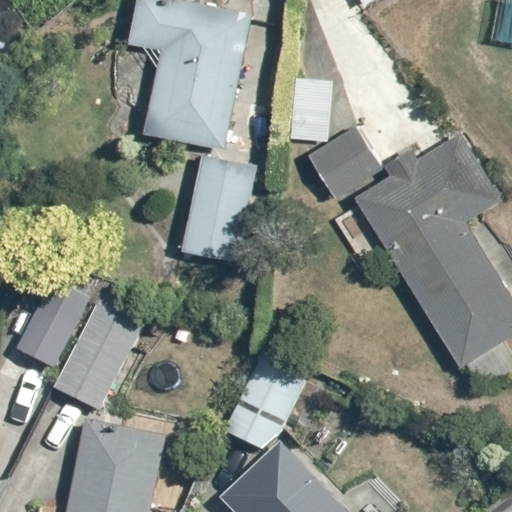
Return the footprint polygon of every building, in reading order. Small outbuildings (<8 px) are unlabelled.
[(291,28),(175,0),(141,0),(130,48),(158,54),(140,131),(228,152),(247,74),(278,81),(291,28)] [(356,0),(364,16),(397,0),(356,0)] [(511,0),(498,0),(492,38),(511,41),(511,0)] [(0,13),(0,82),(44,62),(19,8),(1,16),(0,13)] [(336,78),(297,75),(291,140),(329,143),(336,78)] [(356,132),(310,161),(335,201),(379,173),(384,181),(350,203),(394,273),(401,268),(467,374),(511,345),(511,295),(467,224),(504,201),(454,121),(396,158),(371,117),(353,128),(356,132)] [(265,168),(201,156),(182,256),(246,268),(265,168)] [(101,298),(57,277),(19,355),(60,375),(51,393),(103,418),(160,299),(111,276),(101,298)] [(307,370),(261,351),(225,438),(271,457),(307,370)] [(160,511),(175,442),(86,424),(68,511),(160,511)] [(351,511),(284,447),(224,508),(228,511),(351,511)]
